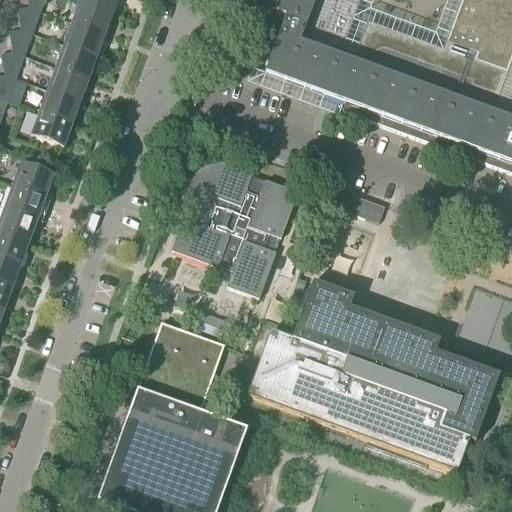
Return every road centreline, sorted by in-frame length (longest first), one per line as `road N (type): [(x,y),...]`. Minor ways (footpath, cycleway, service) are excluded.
road 1 (residential): [(6,511),(164,88)]
road 2 (unclassified): [(511,213),(164,88)]
